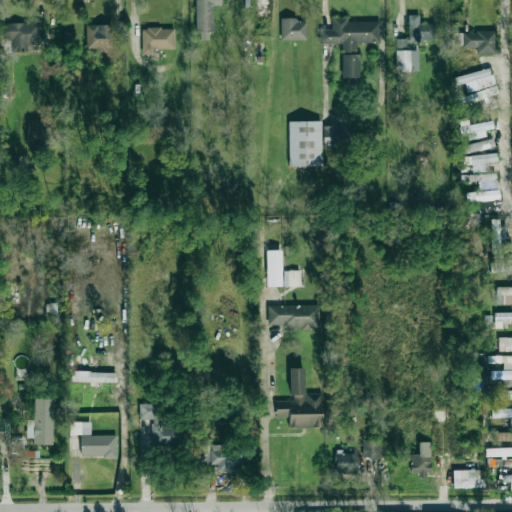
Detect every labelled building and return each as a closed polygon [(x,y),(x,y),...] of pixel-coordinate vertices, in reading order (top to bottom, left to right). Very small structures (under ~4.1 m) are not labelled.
[(195,0),(196,40),(212,40),(212,5),(221,5),(220,0),(195,0)] [(435,23),(419,23),(419,15),(408,15),(408,39),(396,39),(396,49),(407,49),(407,42),(435,42),(435,23)] [(341,78),(358,78),(358,42),(380,42),(379,21),(347,22),(347,17),(332,17),(332,29),(321,29),(321,43),(341,43),(341,78)] [(280,40),(306,40),(306,19),(280,19),(280,40)] [(39,23),(1,23),(1,39),(11,39),(11,52),(28,52),(28,44),(40,44),(39,23)] [(85,25),(86,49),(113,48),(112,24),(85,25)] [(174,48),(174,28),(141,29),(142,54),(155,54),(155,49),(174,48)] [(495,31),(453,32),(453,45),(461,44),(461,48),(476,48),(476,55),(496,55),(495,31)] [(396,71),(418,71),(418,50),(396,50),(396,71)] [(492,85),(488,69),(454,76),(456,84),(464,83),(466,90),(492,85)] [(83,82),(82,71),(69,71),(69,82),(83,82)] [(28,118),(27,137),(49,137),(50,119),(28,118)] [(321,121),(288,121),(289,166),(321,166),(321,121)] [(485,136),(484,130),(493,128),(492,122),(459,128),(459,133),(474,131),(475,138),(485,136)] [(323,126),(323,145),(349,145),(350,126),(323,126)] [(459,145),(460,153),(494,148),(493,140),(459,145)] [(461,165),(472,165),(472,172),(487,172),(487,163),(497,162),(497,154),(460,156),(461,165)] [(496,189),(495,173),(470,174),(470,181),(478,181),(479,190),(496,189)] [(467,192),(467,201),(490,200),(489,191),(467,192)] [(509,252),(509,242),(505,242),(506,226),(498,226),(498,220),(492,219),(491,239),(492,239),(491,251),(509,252)] [(490,272),(511,270),(511,260),(489,261),(490,272)] [(282,286),(281,265),(266,265),(266,286),(282,286)] [(283,271),(284,286),(300,286),(300,271),(283,271)] [(511,286),(497,287),(497,295),(504,295),(504,304),(511,303),(511,286)] [(318,304),(267,305),(267,329),(319,328),(318,304)] [(511,312),(494,312),(494,328),(501,328),(501,323),(511,322),(511,312)] [(498,349),(511,349),(511,337),(499,337),(498,349)] [(511,355),(488,356),(488,363),(503,363),(503,369),(511,368),(511,355)] [(116,372),(81,372),(82,365),(69,364),(69,381),(90,382),(90,387),(102,387),(102,382),(116,382),(116,372)] [(322,393),(304,393),(304,368),(290,368),(290,401),(275,401),(275,417),(288,417),(288,428),(322,428),(322,393)] [(511,370),(479,371),(479,380),(511,378),(511,370)] [(511,390),(493,391),(493,400),(511,399),(511,390)] [(32,444),(52,444),(53,398),(34,398),(33,420),(26,420),(26,438),(33,438),(32,444)] [(159,426),(159,404),(139,404),(139,419),(151,419),(151,447),(186,447),(186,426),(159,426)] [(511,416),(511,407),(492,409),(492,417),(511,416)] [(116,435),(91,435),(90,421),(69,422),(69,435),(80,434),(80,457),(116,456),(116,435)] [(511,431),(492,432),(493,441),(511,440),(511,431)] [(384,457),(385,441),(363,440),(362,457),(384,457)] [(431,442),(418,442),(418,454),(411,454),(410,474),(430,474),(431,442)] [(217,470),(243,470),(243,447),(211,446),(210,448),(200,448),(200,464),(217,464),(217,470)] [(356,472),(355,451),(335,452),(335,472),(356,472)] [(511,472),(511,458),(501,459),(501,473),(511,472)] [(453,470),(453,488),(484,487),(484,479),(479,479),(479,470),(453,470)]
